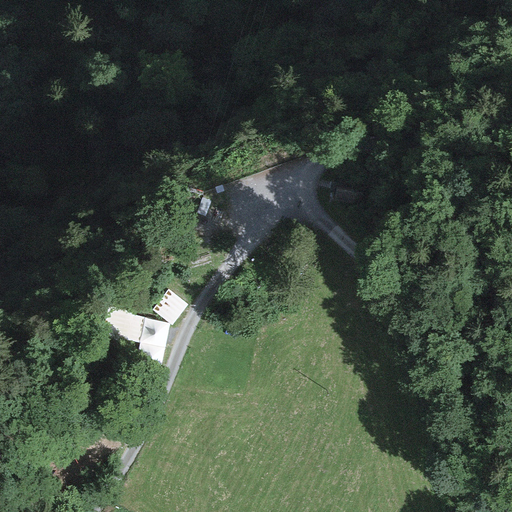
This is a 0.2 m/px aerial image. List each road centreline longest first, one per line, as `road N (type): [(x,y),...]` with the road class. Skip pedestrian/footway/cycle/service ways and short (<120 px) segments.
road 1 (track): [(93,511),(192,322),(279,187),(351,149),(511,114)]
road 2 (track): [(511,510),(474,451),(406,309),(294,179)]
road 3 (track): [(427,353),(454,511)]
